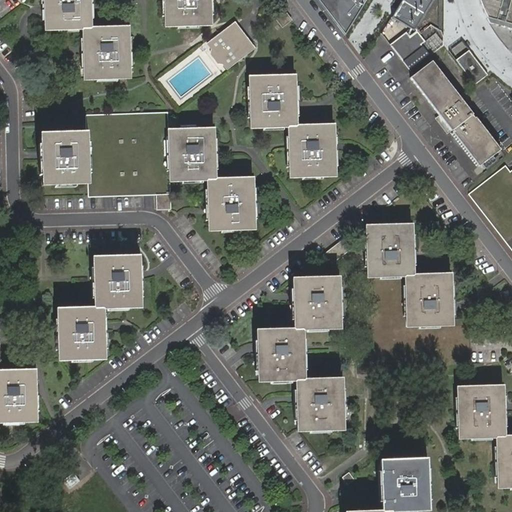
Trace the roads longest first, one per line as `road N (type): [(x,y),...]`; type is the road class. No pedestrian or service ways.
road 1 (residential): [(0,69),(15,98),(17,206),(45,221),(151,218),(221,303)]
road 2 (residential): [(421,149),(221,303)]
road 3 (residential): [(188,329),(18,460),(0,463)]
road 4 (residential): [(312,511),(311,491),(188,329)]
road 5 (residential): [(305,0),(421,149)]
road 6 (residential): [(421,149),(511,271)]
